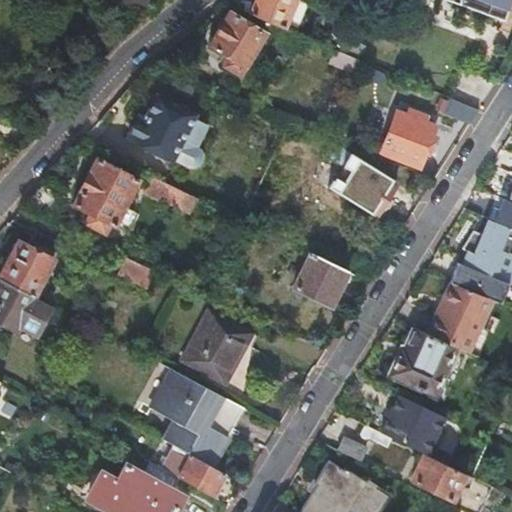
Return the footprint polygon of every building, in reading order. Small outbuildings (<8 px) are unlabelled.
[(226,0),(223,3),(283,28),(294,0),(226,0)] [(511,0),(459,0),(459,2),(488,12),(492,1),(509,7),(511,0)] [(492,1),(488,12),(506,18),(509,7),(492,1)] [(218,29),(209,45),(236,62),(232,69),(238,74),(262,33),(228,13),(226,16),(224,14),(216,27),(218,29)] [(342,52),(358,59),(364,46),(347,39),(342,52)] [(291,49),(286,64),(299,69),(306,55),(291,49)] [(62,101),(69,94),(50,87),(46,98),(47,99),(47,100),(48,100),(60,103),(60,102),(62,102),(62,101)] [(137,116),(126,137),(170,159),(192,115),(154,95),(142,119),(137,116)] [(443,111),(470,122),(479,109),(448,96),(443,111)] [(381,150),(419,165),(435,126),(420,120),(422,114),(409,109),(406,115),(396,111),(381,150)] [(95,158),(72,205),(87,213),(82,222),(103,232),(107,223),(114,226),(137,179),(128,175),(131,169),(123,166),(121,171),(95,158)] [(338,192),(375,215),(396,181),(359,158),(338,192)] [(165,181),(151,174),(143,191),(156,199),(158,195),(189,211),(196,196),(165,181)] [(65,198),(40,185),(19,209),(52,224),(65,198)] [(511,201),(507,199),(499,217),(511,221),(511,201)] [(17,241),(0,274),(0,280),(31,297),(51,260),(17,241)] [(347,270),(311,252),(295,287),(330,304),(347,270)] [(148,290),(156,272),(124,258),(115,276),(148,290)] [(0,323),(13,331),(16,326),(35,336),(50,307),(45,304),(31,297),(0,280),(0,323)] [(492,298),(449,280),(425,332),(455,347),(467,352),(492,298)] [(496,300),(492,298),(467,352),(476,356),(489,330),(484,327),(496,300)] [(208,310),(180,360),(224,383),(251,334),(208,310)] [(398,345),(393,357),(440,380),(455,347),(425,332),(411,326),(401,346),(398,345)] [(440,380),(393,357),(385,374),(432,395),(440,380)] [(214,456),(225,435),(206,424),(221,397),(169,370),(152,402),(175,415),(172,420),(162,438),(163,439),(177,447),(189,453),(211,466),(216,457),(214,456)] [(225,435),(241,407),(221,397),(206,424),(225,435)] [(175,415),(152,402),(149,408),(172,420),(175,415)] [(372,428),(364,424),(360,434),(361,436),(363,437),(367,436),(372,428)] [(372,428),(367,436),(385,445),(390,437),(372,428)] [(335,448),(358,460),(364,447),(341,436),(335,448)] [(177,447),(163,439),(158,449),(171,457),(177,447)] [(466,487),(471,476),(470,476),(422,452),(410,477),(451,497),(458,483),(466,487)] [(178,477),(211,494),(223,472),(211,466),(189,453),(177,476),(178,477)] [(177,476),(145,459),(139,470),(128,464),(119,480),(92,466),(77,494),(111,511),(149,511),(150,511),(178,511),(187,496),(172,489),(178,477),(177,476)] [(341,511),(347,503),(360,511),(373,511),(385,494),(373,487),(375,484),(367,479),(365,481),(344,468),(342,470),(328,460),(313,483),(316,485),(299,511),(341,511)]
